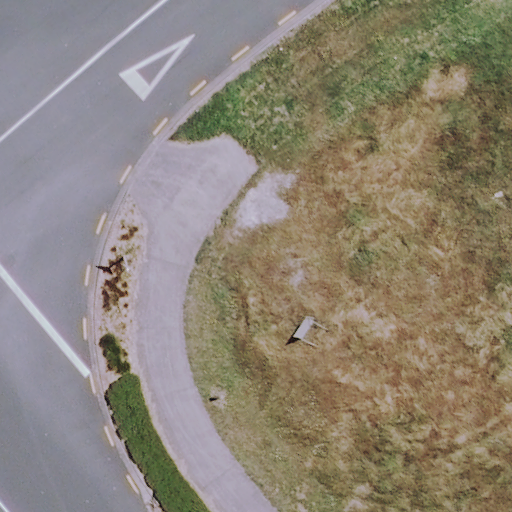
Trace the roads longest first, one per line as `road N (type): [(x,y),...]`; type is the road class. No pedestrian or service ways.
road 1 (unclassified): [(0,408),(86,511)]
road 2 (unclassified): [(0,74),(108,0)]
